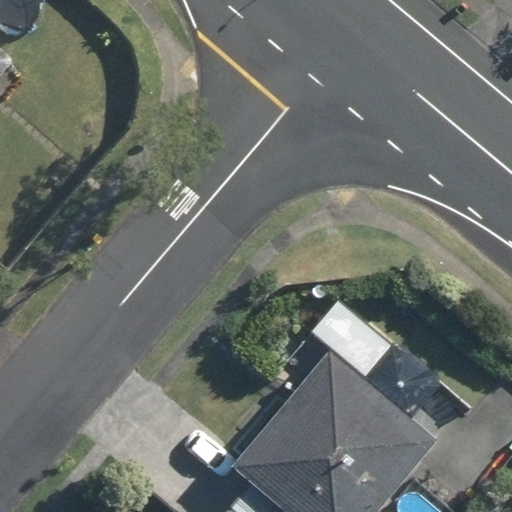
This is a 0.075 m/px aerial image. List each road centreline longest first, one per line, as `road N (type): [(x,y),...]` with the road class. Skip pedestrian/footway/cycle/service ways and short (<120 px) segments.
road 1 (residential): [(0,445),(342,43)]
road 2 (secondary): [(342,43),(511,180)]
